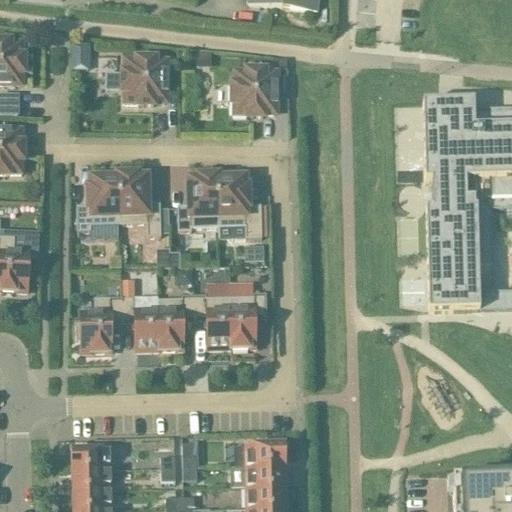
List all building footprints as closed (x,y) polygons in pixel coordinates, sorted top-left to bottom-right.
[(249,0),(249,8),(314,15),(315,0),(249,0)] [(0,88),(22,88),(22,76),(22,73),(22,64),(23,60),(20,60),(20,48),(9,48),(9,45),(6,45),(0,45),(0,88)] [(71,46),(70,71),(88,71),(89,47),(71,46)] [(123,91),(122,91),(122,94),(122,108),(137,108),(140,109),(140,108),(149,108),(149,109),(153,109),(153,106),(165,106),(165,66),(154,66),(154,63),(151,63),(139,63),(136,63),(136,65),(125,65),(125,76),(122,76),(122,79),(123,79),(123,91)] [(117,91),(117,74),(105,75),(105,91),(117,91)] [(232,103),(232,106),(232,120),(246,120),(250,120),(259,120),(262,120),(262,118),(274,118),(275,78),(264,77),(264,75),(261,75),(249,75),(249,74),(246,74),(246,77),(235,77),(235,88),(232,88),(232,91),(232,103)] [(0,118),(18,119),(18,98),(0,97),(0,118)] [(439,105),(422,105),(424,185),(431,185),(432,212),(425,212),(428,316),(479,314),(478,288),(492,287),(490,214),(511,213),(511,111),(474,113),(473,104),(439,105)] [(0,177),(5,178),(8,178),(21,178),(21,163),(22,163),(22,160),(21,160),(21,151),(22,151),(22,147),(19,147),(19,135),(0,135),(0,177)] [(121,179),(120,179),(118,179),(119,229),(146,228),(146,241),(160,241),(159,208),(147,208),(146,181),(137,181),(137,178),(133,178),(133,179),(121,179)] [(90,235),(90,229),(119,229),(118,179),(117,179),(99,180),(99,182),(90,182),(91,191),(88,191),(88,193),(89,209),(88,209),(88,210),(76,211),(76,236),(90,235)] [(191,235),(191,233),(217,232),(216,180),(214,180),(201,180),(197,180),(197,183),(188,183),(189,210),(176,211),(177,236),(191,235)] [(217,180),(216,180),(217,232),(244,231),(245,243),(261,242),(260,209),(247,210),(247,208),(247,193),(247,190),(244,190),(244,182),(235,182),(235,180),(217,180)] [(13,254),(14,242),(0,240),(0,294),(27,296),(27,282),(28,283),(29,267),(28,266),(29,255),(13,254)] [(155,253),(155,273),(169,272),(169,256),(169,253),(155,253)] [(169,256),(169,272),(179,272),(179,256),(169,256)] [(133,326),(134,356),(158,355),(157,314),(133,314),(133,302),(133,284),(120,284),(121,302),(122,326),(133,326)] [(266,322),(265,298),(253,299),(253,286),(230,287),(230,302),(229,302),(230,353),(255,353),(254,323),(266,322)] [(501,311),(511,310),(511,297),(500,298),(501,311)] [(182,324),(193,324),(193,300),(181,301),(181,303),(157,304),(157,314),(158,355),(183,354),(182,324)] [(205,324),(206,354),(230,353),(229,302),(205,303),(205,300),(193,300),(193,324),(205,324)] [(111,356),(110,326),(122,326),(121,302),(94,303),(94,315),(78,316),(79,328),(77,328),(78,344),(79,344),(79,357),(111,356)] [(244,471),(285,470),(284,449),(281,449),(281,443),(261,444),(261,450),(233,450),(233,471),(244,471)] [(70,455),(70,476),(111,475),(111,454),(70,455)] [(173,461),(159,462),(160,474),(174,473),(173,461)] [(181,461),(181,473),(196,473),(195,461),(181,461)] [(285,470),(244,471),(244,493),(283,492),(283,471),(285,471),(285,470)] [(174,485),(174,473),(160,474),(160,486),(174,485)] [(182,485),(196,485),(196,473),(181,473),(182,485)] [(70,477),(73,477),(73,498),(112,497),(111,475),(70,476),(70,477)] [(511,511),(511,482),(452,484),(452,511),(511,511)] [(244,493),(244,511),(283,511),(284,511),(283,492),(244,493)] [(112,511),(112,497),(73,498),(73,511),(112,511)] [(178,511),(179,502),(164,502),(164,511),(178,511)] [(192,511),(193,502),(179,502),(178,511),(192,511)]
